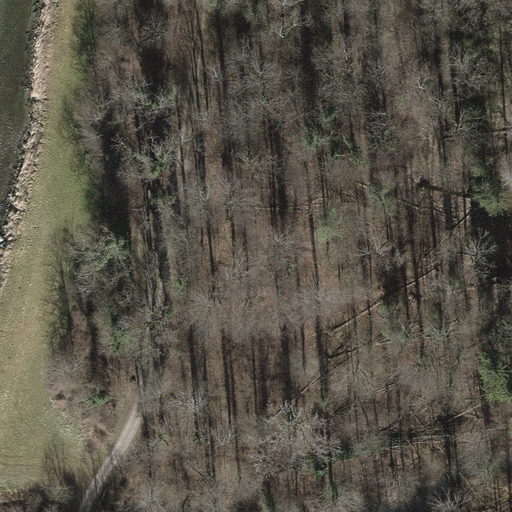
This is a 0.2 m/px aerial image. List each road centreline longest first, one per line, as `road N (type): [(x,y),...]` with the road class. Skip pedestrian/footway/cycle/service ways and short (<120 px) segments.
road 1 (track): [(153,300),(183,174),(201,0)]
road 2 (track): [(84,511),(144,397),(153,300)]
